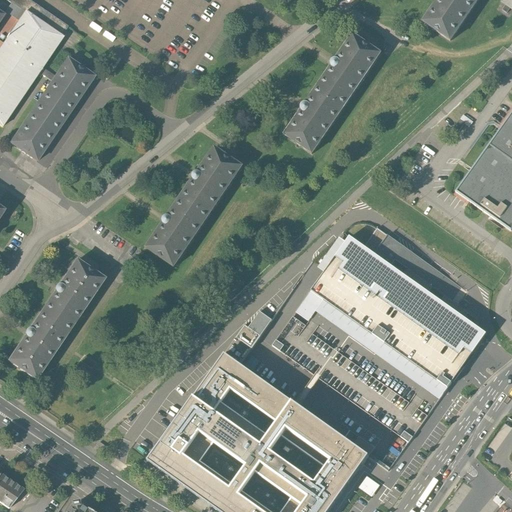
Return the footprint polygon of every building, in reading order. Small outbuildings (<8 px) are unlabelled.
[(441,0),(427,21),(459,42),(487,0),(441,0)] [(511,0),(501,0),(500,2),(511,10),(511,0)] [(25,12),(0,49),(0,126),(3,128),(64,38),(25,12)] [(355,33),(284,139),(316,161),(388,55),(355,33)] [(69,58),(9,146),(37,165),(98,77),(69,58)] [(511,113),(455,193),(511,232),(511,113)] [(218,147),(147,252),(179,273),(250,168),(218,147)] [(352,237),(272,348),(279,353),(280,351),(281,350),(284,352),(318,376),(402,436),(400,437),(410,444),(455,381),(459,376),(462,371),(482,344),(483,342),(488,335),(466,319),(469,314),(445,298),(442,302),(430,293),(433,289),(407,270),(404,275),(392,266),(397,259),(401,254),(406,247),(381,229),(367,248),(352,237)] [(80,261),(10,365),(39,384),(109,280),(80,261)] [(274,319),(263,311),(252,327),(247,323),(238,336),(254,347),(274,319)] [(224,511),(330,511),(370,457),(351,444),(344,439),(299,407),(297,406),(292,403),(240,366),(225,355),(193,400),(151,460),(224,511)] [(377,447),(358,434),(351,444),(370,457),(371,456),(372,454),(377,447)] [(376,479),(370,475),(362,486),(368,491),(375,496),(383,484),(376,479)] [(23,492),(2,478),(0,480),(0,503),(9,509),(23,492)] [(93,511),(82,505),(81,501),(73,502),(74,506),(70,511),(93,511)]
